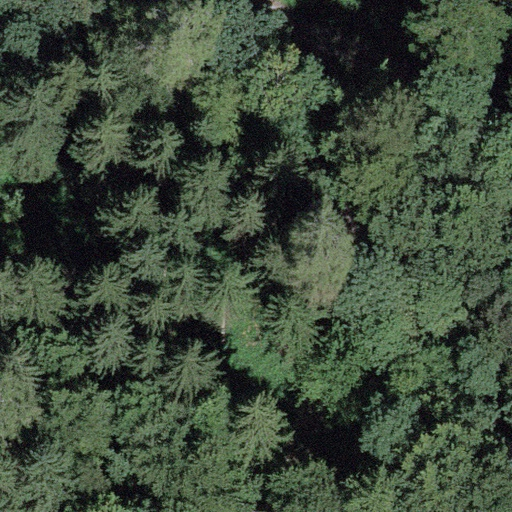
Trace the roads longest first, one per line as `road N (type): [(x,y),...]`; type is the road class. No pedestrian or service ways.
road 1 (track): [(209,0),(329,171),(349,273),(283,511)]
road 2 (track): [(232,0),(511,131)]
